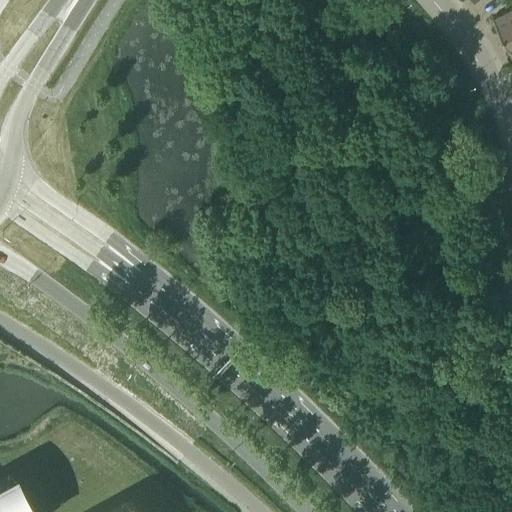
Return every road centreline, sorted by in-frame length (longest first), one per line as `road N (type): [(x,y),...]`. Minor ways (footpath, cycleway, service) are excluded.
road 1 (tertiary): [(0,249),(103,329),(304,511)]
road 2 (tertiary): [(383,511),(123,271)]
road 3 (primary): [(9,165),(14,119),(76,0)]
road 4 (tertiary): [(123,271),(110,239),(9,165)]
road 5 (tertiary): [(511,128),(469,46),(429,0)]
road 6 (tertiary): [(123,271),(5,185)]
road 7 (tertiary): [(123,271),(88,264),(0,201)]
